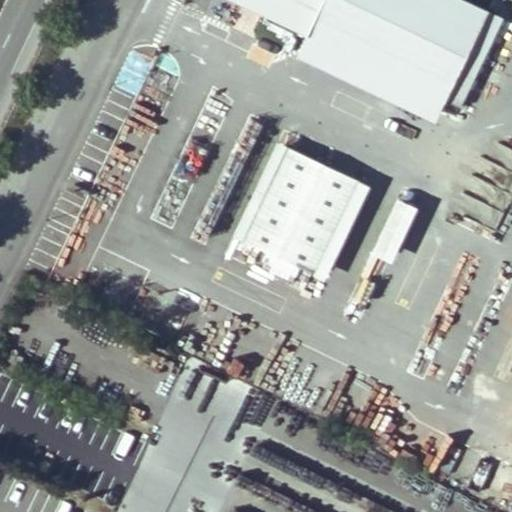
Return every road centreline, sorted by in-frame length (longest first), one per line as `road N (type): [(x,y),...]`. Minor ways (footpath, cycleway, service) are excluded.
road 1 (unknown): [(218,40),(147,174),(144,223),(154,240),(455,401),(479,408),(511,391)]
road 2 (unclassified): [(0,244),(118,0)]
road 3 (unknown): [(420,146),(218,40)]
